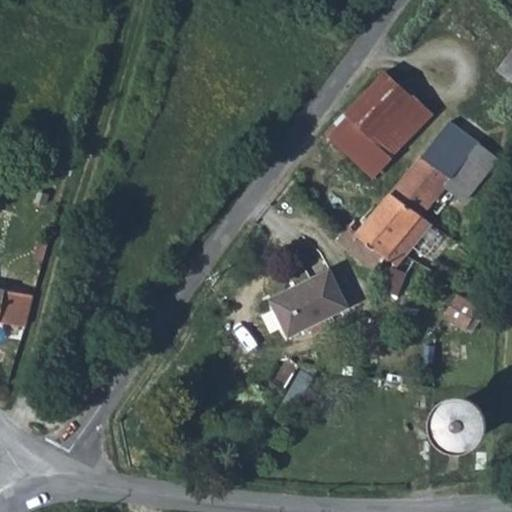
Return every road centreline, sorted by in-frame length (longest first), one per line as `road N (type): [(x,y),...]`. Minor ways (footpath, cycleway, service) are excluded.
road 1 (unclassified): [(55,479),(398,0)]
road 2 (track): [(23,494),(38,329),(132,0)]
road 3 (tertiary): [(55,479),(322,510),(511,505)]
